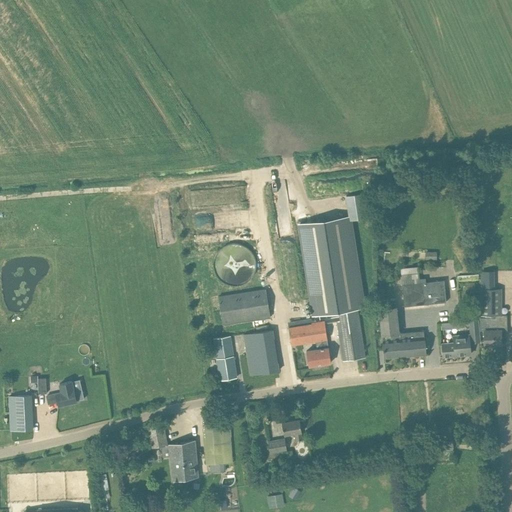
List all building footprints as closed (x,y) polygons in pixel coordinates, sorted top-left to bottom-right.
[(363,192),(345,195),(348,215),(349,220),(367,217),(363,192)] [(348,215),(299,223),(313,314),(336,311),(343,360),(365,357),(357,308),(363,307),(349,220),(348,215)] [(218,277),(249,275),(247,245),(215,247),(218,277)] [(446,302),(444,280),(420,282),(418,266),(400,268),(404,306),(446,302)] [(494,270),(481,271),(481,288),(494,288),(494,270)] [(270,317),(266,288),(218,296),(223,325),(270,317)] [(481,288),(481,315),(501,315),(501,288),(481,288)] [(396,306),(380,308),(382,339),(399,338),(396,306)] [(496,318),(480,318),(481,329),(484,329),(484,334),(484,344),(501,344),(501,334),(501,329),(506,329),(506,315),(501,315),(496,315),(496,318)] [(478,320),(470,319),(472,341),(479,340),(479,331),(478,320)] [(325,322),(288,327),(291,344),(316,341),(317,349),(307,351),(309,365),(331,362),(325,322)] [(273,330),(244,335),(250,375),(279,370),(273,330)] [(452,342),(442,343),(443,356),(471,354),(469,333),(452,335),(452,342)] [(425,335),(404,337),(405,356),(426,354),(425,335)] [(237,377),(230,336),(214,338),(220,380),(237,377)] [(382,339),(384,358),(405,356),(404,337),(399,338),(382,339)] [(46,378),(38,378),(39,393),(47,393),(46,378)] [(76,400),(84,398),(81,387),(74,389),(72,381),(59,384),(61,392),(56,393),(47,396),(49,403),(58,401),(59,405),(77,401),(76,400)] [(33,429),(31,395),(9,396),(11,430),(33,429)] [(229,413),(203,415),(206,464),(210,464),(210,472),(224,471),(223,463),(232,462),(229,413)] [(299,419),(282,422),(284,435),(294,433),(296,441),(303,439),(299,419)] [(188,451),(196,450),(195,440),(167,445),(163,423),(147,426),(151,447),(161,446),(163,457),(170,456),(171,461),(188,458),(187,456),(189,456),(188,451)] [(287,450),(285,438),(268,441),(270,453),(287,450)] [(127,453),(125,445),(117,447),(119,455),(127,453)] [(188,458),(171,461),(173,480),(198,476),(196,450),(188,451),(189,456),(187,456),(188,458)] [(292,450),(283,452),(285,462),(294,460),(292,450)] [(268,494),(268,506),(284,505),(283,493),(268,494)]
